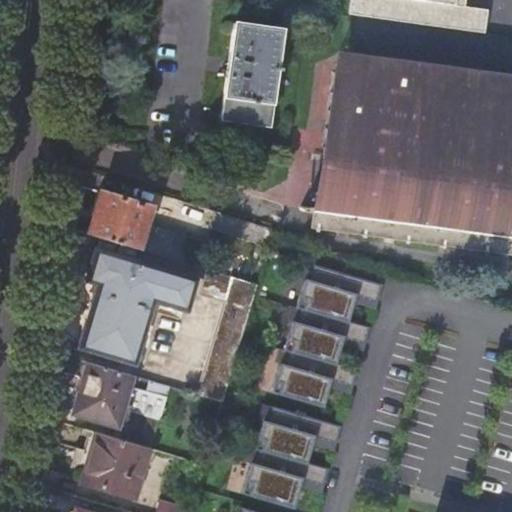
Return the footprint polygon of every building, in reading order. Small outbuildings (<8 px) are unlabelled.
[(346,0),(345,10),(481,29),(485,6),(461,3),(461,0),(346,0)] [(276,20),(227,14),(215,110),(262,116),(276,20)] [(511,69),(333,47),(313,201),(511,226),(511,69)] [(290,180),(287,201),(303,203),(306,182),(290,180)] [(96,194),(83,237),(180,265),(186,241),(141,227),(146,208),(96,194)] [(189,281),(92,253),(83,282),(94,285),(76,347),(130,363),(148,301),(181,310),(189,281)] [(377,287),(309,268),(305,281),(300,280),(292,309),(297,310),(292,325),(288,323),(279,352),(284,353),(280,367),(275,366),(267,395),(317,410),(326,381),(348,387),(352,373),(330,367),(339,338),(361,344),(365,330),(343,324),(351,295),(373,301),(377,287)] [(195,397),(218,404),(252,286),(229,279),(195,397)] [(510,308),(498,304),(494,315),(506,319),(510,308)] [(127,377),(85,364),(72,414),(112,426),(127,377)] [(335,431),(267,411),(263,425),(258,423),(250,452),(254,453),(250,468),(246,467),(237,495),(288,510),(297,482),(318,488),(322,473),(301,467),(309,438),(331,445),(335,431)] [(144,450),(92,434),(77,484),(130,499),(144,450)] [(157,502),(153,511),(185,511),(186,511),(157,502)]
